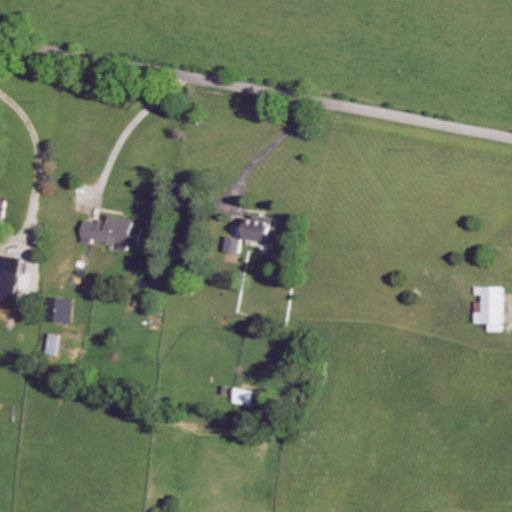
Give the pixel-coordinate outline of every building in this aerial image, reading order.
[(0,219),(7,221),(10,203),(0,201),(0,219)] [(88,221),(84,239),(85,239),(84,243),(95,246),(96,240),(123,246),(122,250),(130,252),(131,247),(142,249),(146,230),(137,228),(139,221),(111,215),(110,222),(103,220),(102,224),(88,221)] [(282,220),(250,217),(248,241),(279,244),(282,220)] [(228,254),(243,256),(244,240),(229,238),(228,254)] [(0,256),(0,274),(14,278),(17,259),(0,256)] [(509,289),(480,289),(480,297),(487,297),(487,314),(480,314),(479,326),(493,326),(493,334),(508,334),(509,289)] [(49,299),(47,323),(75,325),(77,301),(49,299)] [(49,357),(62,358),(64,336),(51,336),(49,357)] [(237,405),(255,408),(257,393),(239,390),(237,405)]
